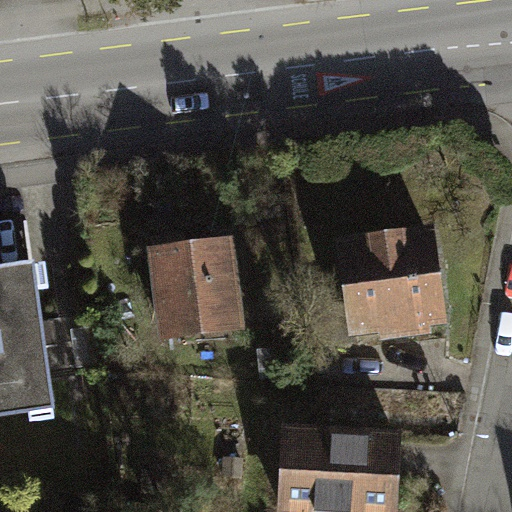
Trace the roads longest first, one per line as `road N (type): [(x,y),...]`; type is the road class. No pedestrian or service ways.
road 1 (primary): [(511,43),(0,107)]
road 2 (residential): [(511,376),(483,511)]
